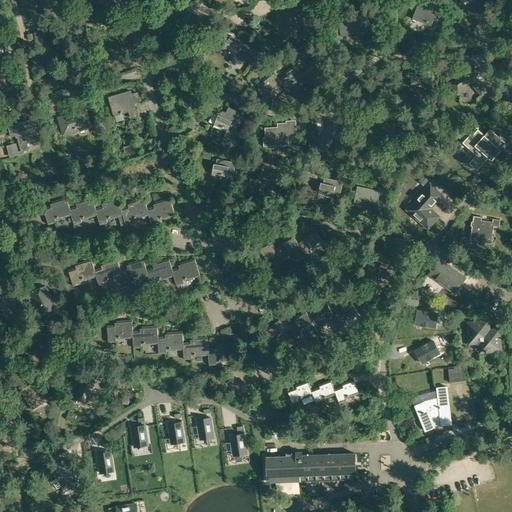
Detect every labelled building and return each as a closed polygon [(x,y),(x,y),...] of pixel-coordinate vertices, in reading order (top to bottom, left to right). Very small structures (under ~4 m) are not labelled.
[(56,0),(48,0),(51,19),(59,18),(56,0)] [(367,9),(365,0),(357,0),(359,10),(367,9)] [(475,10),(476,6),(480,7),(482,0),(460,0),(459,5),(475,10)] [(412,19),(430,26),(436,12),(418,4),(412,19)] [(283,8),(285,38),(295,38),(295,37),(304,36),(302,6),(283,8)] [(202,17),(186,12),(178,31),(185,34),(202,17)] [(143,17),(139,25),(158,34),(162,26),(143,17)] [(346,36),(346,38),(360,36),(358,19),(338,21),(340,37),(346,36)] [(375,29),(374,21),(366,21),(367,29),(375,29)] [(83,27),(68,23),(65,36),(80,40),(83,27)] [(42,32),(34,33),(38,57),(46,56),(42,32)] [(233,56),(229,62),(235,66),(248,47),(231,35),(221,48),(233,56)] [(3,38),(5,58),(13,58),(11,38),(3,38)] [(127,50),(121,44),(106,59),(112,65),(127,50)] [(246,62),(250,65),(256,57),(252,54),(246,62)] [(308,67),(301,73),(304,77),(310,85),(316,80),(314,77),(319,73),(320,74),(326,69),(317,57),(306,65),(308,67)] [(254,69),(260,63),(255,59),(250,66),(254,69)] [(470,82),(481,95),(491,86),(490,86),(495,82),(491,78),(487,82),(471,64),(448,84),(457,94),(470,82)] [(286,75),(279,80),(282,84),(288,92),(294,87),(292,85),(297,80),(298,81),(304,77),(301,73),(295,65),(284,73),(286,75)] [(424,89),(431,89),(432,71),(415,71),(415,76),(411,76),(411,86),(424,86),(424,89)] [(257,88),(266,100),(272,95),(270,92),(275,88),(276,89),(282,84),(279,80),(273,72),(262,80),(264,82),(257,88)] [(129,111),(131,118),(138,116),(134,103),(140,101),(138,93),(132,94),(131,91),(109,97),(114,115),(129,111)] [(221,144),(230,148),(232,144),(236,145),(243,131),(235,128),(240,117),(239,117),(240,114),(238,114),(239,112),(229,108),(227,112),(222,110),(220,115),(218,114),(218,116),(213,114),(209,122),(214,124),(214,125),(226,130),(223,139),(223,140),(221,144)] [(58,117),(63,135),(92,126),(86,109),(58,117)] [(17,135),(21,151),(28,149),(26,140),(42,136),(37,118),(14,124),(14,126),(9,128),(11,136),(17,135)] [(264,138),(264,147),(289,146),(289,137),(297,137),(296,121),(286,121),(286,123),(278,123),(278,127),(265,128),(266,138),(264,138)] [(341,132),(331,125),(317,142),(327,149),(341,132)] [(469,163),(477,170),(488,157),(492,161),(501,151),(500,149),(506,143),(490,129),(484,136),(477,130),(472,136),(471,134),(462,143),(476,155),(469,163)] [(136,154),(133,143),(123,146),(126,156),(136,154)] [(224,185),(231,186),(236,162),(217,159),(216,163),(214,163),(212,175),(225,177),(224,185)] [(266,182),(270,183),(271,180),(277,182),(281,166),(265,161),(259,180),(266,182)] [(422,177),(418,181),(423,186),(427,181),(422,177)] [(331,204),(338,206),(343,182),(325,178),(323,183),(321,182),(318,195),(332,198),(331,204)] [(510,187),(504,185),(502,194),(508,195),(510,187)] [(353,205),(376,209),(380,191),(358,186),(353,205)] [(408,210),(427,227),(437,216),(429,209),(441,195),(430,186),(408,210)] [(55,220),(71,216),(69,209),(70,208),(66,198),(52,201),(53,203),(50,204),(50,206),(43,209),(48,224),(56,222),(55,220)] [(81,220),(96,216),(94,209),(96,209),(92,198),(77,202),(78,203),(76,204),(76,207),(70,208),(69,209),(71,216),(74,225),(82,222),(81,220)] [(107,220),(122,216),(119,209),(121,209),(118,198),(103,201),(104,203),(102,204),(102,207),(96,209),(94,209),(96,216),(100,225),(108,223),(107,220)] [(122,216),(125,225),(133,223),(133,220),(148,216),(146,209),(147,208),(144,198),(129,202),(130,203),(127,204),(128,207),(121,209),(119,209),(122,216)] [(146,209),(148,216),(151,223),(158,221),(158,218),(175,214),(170,198),(157,201),(158,203),(153,204),(154,206),(147,208),(146,209)] [(479,245),(484,246),(486,245),(486,242),(491,243),(493,226),(500,227),(501,220),(493,219),(493,222),(482,221),(482,217),(474,216),(473,222),(472,222),(471,226),(473,227),(470,240),(478,241),(478,244),(479,245)] [(305,239),(297,243),(297,244),(300,248),(305,256),(312,252),(310,249),(316,245),(316,246),(322,242),(314,229),(303,237),(305,239)] [(282,244),(275,249),(274,249),(277,253),(283,262),(289,258),(287,255),(293,251),(294,252),(300,248),(297,244),(297,243),(292,235),(281,242),(282,244)] [(252,255),(260,268),(261,267),(265,265),(267,263),(265,260),(271,256),(271,257),(277,253),(274,249),(275,249),(269,241),(258,248),(260,250),(252,255)] [(376,275),(388,279),(391,269),(398,271),(400,264),(394,262),(395,259),(379,253),(376,261),(381,263),(376,275)] [(170,270),(172,277),(176,286),(185,283),(184,281),(200,276),(194,258),(180,262),(181,264),(178,265),(179,267),(172,269),(170,270)] [(68,270),(73,286),(81,284),(80,281),(95,277),(93,271),(95,270),(91,259),(78,263),(78,264),(75,265),(76,268),(68,270)] [(93,271),(95,277),(99,286),(107,284),(106,281),(121,277),(119,270),(121,269),(117,259),(102,263),(103,265),(101,265),(101,268),(95,270),(93,271)] [(119,270),(121,277),(125,286),(133,284),(132,281),(147,277),(145,270),(147,269),(143,259),(129,263),(129,264),(127,265),(127,267),(121,269),(119,270)] [(145,270),(147,277),(150,286),(158,284),(158,281),(172,277),(170,270),(172,269),(169,259),(156,262),(157,263),(152,265),(153,267),(147,269),(145,270)] [(428,274),(454,293),(465,278),(439,259),(428,274)] [(265,265),(261,267),(265,274),(269,272),(265,265)] [(34,302),(39,314),(54,308),(45,286),(31,292),(29,290),(23,293),(28,304),(34,302)] [(0,296),(0,304),(5,321),(19,316),(15,303),(12,293),(0,296)] [(340,310),(333,315),(332,315),(335,319),(340,328),(347,324),(345,320),(351,317),(351,318),(358,314),(350,301),(339,308),(340,310)] [(318,315),(310,320),(312,324),(318,333),(324,329),(322,326),(328,322),(329,323),(335,319),(332,315),(333,315),(327,306),(316,313),(318,315)] [(295,320),(287,325),(290,329),(295,338),(301,334),(300,331),(306,327),(306,328),(312,324),(310,320),(305,311),(294,318),(295,320)] [(416,324),(435,327),(437,314),(418,311),(416,324)] [(264,330),(272,343),(279,339),(277,336),(283,332),(284,333),(290,329),(287,325),(282,316),(271,323),(272,325),(264,330)] [(116,339),(132,338),(131,331),(133,331),(132,320),(116,321),(116,322),(114,322),(114,324),(106,325),(108,343),(116,342),(116,339)] [(479,345),(480,353),(501,351),(499,329),(490,330),(488,332),(486,331),(485,321),(475,322),(469,328),(470,332),(468,333),(469,344),(477,343),(479,345)] [(141,345),(157,344),(156,337),(158,336),(157,325),(142,326),(142,328),(140,328),(140,330),(133,331),(131,331),(132,338),(132,343),(133,348),(142,348),(141,345)] [(343,331),(346,336),(352,333),(349,328),(343,331)] [(167,351),(182,350),(181,343),(184,342),(182,331),(167,332),(167,334),(165,334),(165,336),(158,336),(156,337),(157,344),(158,354),(167,353),(167,351)] [(192,357),(207,356),(207,348),(209,348),(207,337),(192,338),(192,339),(190,340),(190,342),(184,342),(181,343),(182,350),(184,360),(192,359),(192,357)] [(415,351),(422,363),(440,353),(433,341),(415,351)] [(207,356),(209,365),(217,365),(217,362),(234,361),(233,342),(217,344),(217,345),(215,345),(215,348),(209,348),(207,348),(207,356)] [(468,380),(466,368),(449,370),(450,383),(468,380)] [(75,398),(86,403),(96,382),(85,377),(82,383),(82,384),(75,398)] [(342,386),(334,390),(333,390),(335,394),(339,404),(346,401),(345,398),(351,395),(352,396),(359,393),(354,379),(341,384),(342,386)] [(20,390),(32,409),(48,400),(36,380),(20,390)] [(319,387),(311,390),(310,390),(312,395),(316,404),(323,402),(322,398),(328,396),(329,397),(335,394),(333,390),(334,390),(330,380),(318,385),(319,387)] [(287,391),(292,405),(300,402),(298,399),(305,397),(305,398),(312,395),(310,390),(311,390),(307,381),(295,385),(296,388),(287,391)] [(451,425),(446,386),(437,387),(438,398),(423,402),(415,406),(425,431),(434,428),(433,426),(441,424),(442,426),(451,425)] [(214,415),(201,417),(204,436),(217,434),(214,415)] [(187,419),(174,420),(177,440),(190,438),(187,419)] [(146,424),(133,426),(136,445),(149,443),(146,424)] [(245,433),(231,434),(233,454),(246,453),(245,433)] [(113,452),(99,453),(101,473),(115,471),(113,452)] [(299,460),(299,482),(356,480),(355,453),(300,456),(300,452),(295,452),(295,460),(299,460)] [(49,468),(64,492),(80,483),(72,469),(73,468),(66,458),(49,468)] [(136,511),(136,503),(117,505),(117,511),(136,511)]
